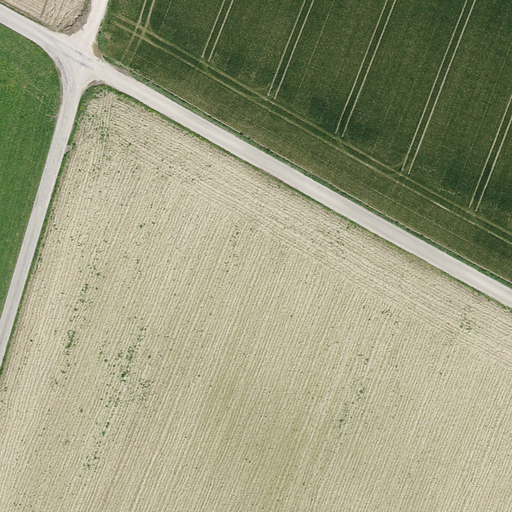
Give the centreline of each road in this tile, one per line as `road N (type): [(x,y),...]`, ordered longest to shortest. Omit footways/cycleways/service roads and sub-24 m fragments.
road 1 (unclassified): [(511,292),(0,16)]
road 2 (track): [(0,348),(100,0)]
